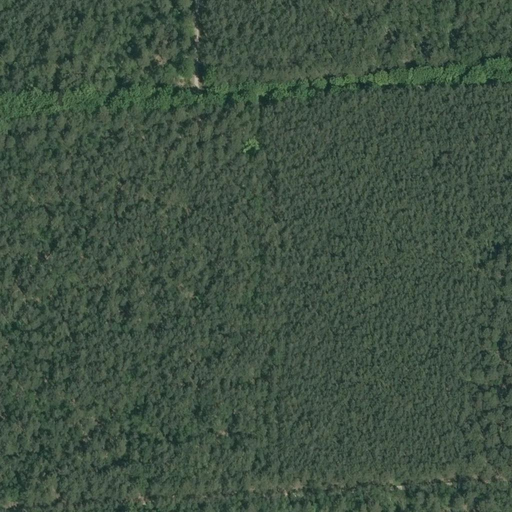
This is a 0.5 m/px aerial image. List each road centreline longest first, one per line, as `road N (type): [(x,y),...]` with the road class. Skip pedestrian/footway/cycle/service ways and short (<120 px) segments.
road 1 (unknown): [(0,127),(511,95)]
road 2 (track): [(29,511),(511,481)]
road 3 (track): [(511,81),(189,101)]
road 4 (track): [(189,101),(0,115)]
